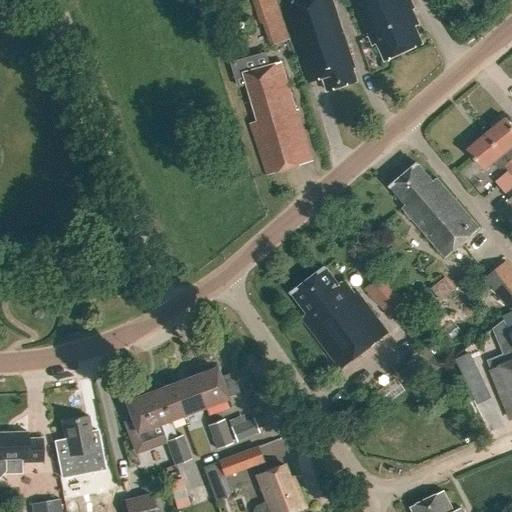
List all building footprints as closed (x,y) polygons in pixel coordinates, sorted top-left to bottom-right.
[(310,84),(324,80),(328,92),(357,83),(354,69),(356,69),(333,0),(313,0),(285,10),(310,84)] [(418,15),(411,0),(350,0),(368,39),(370,38),(374,46),(378,44),(386,63),(423,45),(415,27),(419,25),(415,16),(418,15)] [(261,124),(253,126),(268,175),(313,161),(298,112),(296,112),(281,64),(246,75),(261,124)] [(486,135),(511,166),(511,148),(511,149),(511,148),(511,127),(506,120),(486,135)] [(511,166),(486,135),(467,151),(484,171),(494,163),(500,171),(505,168),(511,176),(511,166)] [(403,209),(446,259),(480,229),(437,179),(434,182),(418,164),(391,188),(407,205),(403,209)] [(511,179),(510,177),(498,188),(505,197),(511,190),(511,179)] [(391,318),(409,303),(372,261),(361,271),(370,282),(364,287),(391,318)] [(485,278),(511,312),(511,268),(506,261),(485,278)] [(302,319),(341,370),(388,333),(356,291),(353,294),(343,281),(338,285),(325,267),(291,293),(308,314),(302,319)] [(451,347),(476,329),(458,305),(434,323),(451,347)] [(511,335),(511,313),(503,317),(511,335)] [(511,339),(501,343),(505,355),(494,360),(498,368),(511,362),(511,339)] [(469,354),(457,360),(467,382),(480,376),(469,354)] [(509,398),(511,404),(511,362),(498,368),(491,370),(503,401),(509,398)] [(216,369),(192,378),(204,408),(227,400),(226,398),(219,379),(216,369)] [(231,375),(219,379),(226,398),(238,394),(231,375)] [(192,378),(170,386),(181,417),(204,408),(192,378)] [(166,442),(175,466),(191,460),(182,436),(176,438),(170,421),(181,417),(170,386),(148,394),(165,442),(166,442)] [(156,446),(165,442),(148,394),(125,403),(132,421),(125,424),(134,448),(154,441),(156,446)] [(54,443),(58,460),(77,456),(81,476),(98,473),(94,453),(95,453),(88,417),(61,423),(65,441),(54,443)] [(229,427),(235,442),(256,433),(250,418),(229,427)] [(232,444),(223,419),(207,425),(215,450),(232,444)] [(28,431),(0,432),(0,475),(4,471),(4,459),(20,458),(20,462),(42,462),(41,437),(28,438),(28,431)] [(229,455),(236,472),(263,462),(257,445),(229,455)] [(218,462),(206,467),(218,500),(230,495),(218,462)] [(291,511),(304,507),(292,476),(288,478),(283,464),(255,475),(265,501),(255,505),(252,509),(251,511),(291,511)] [(154,511),(149,493),(122,501),(124,511),(154,511)] [(455,511),(452,511),(443,493),(411,508),(413,511),(461,511),(461,510),(455,511)] [(31,511),(61,511),(60,499),(30,503),(31,511)]
